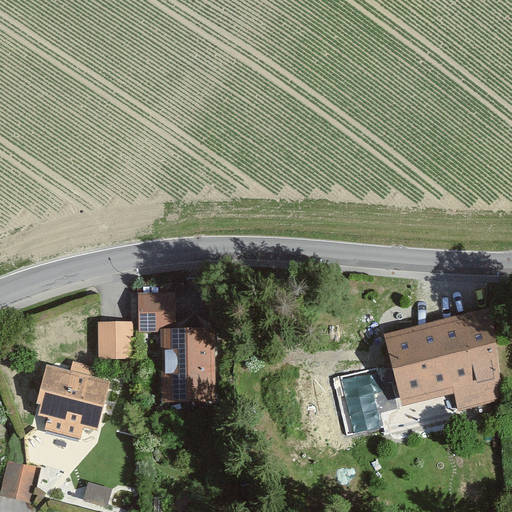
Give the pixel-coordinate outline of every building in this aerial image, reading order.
[(135,292),(133,325),(172,327),(174,293),(135,292)] [(491,311),(384,339),(401,409),(454,397),(457,413),(502,400),(491,311)] [(131,319),(96,320),(97,358),(132,357),(131,319)] [(216,330),(163,332),(165,403),(218,401),(216,330)] [(111,384),(48,367),(37,408),(43,408),(40,418),(52,421),(49,433),(79,442),(82,430),(98,434),(111,384)] [(29,499),(37,464),(9,458),(1,494),(29,499)] [(82,499),(105,505),(109,488),(86,482),(82,499)]
